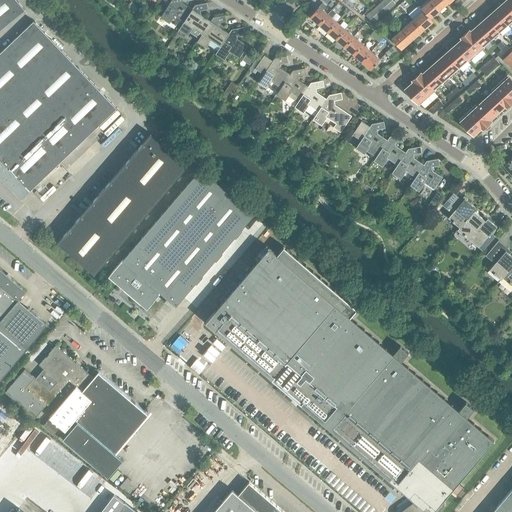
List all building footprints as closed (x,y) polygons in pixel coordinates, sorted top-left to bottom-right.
[(0,0),(0,29),(25,9),(17,0),(0,0)] [(171,0),(161,16),(170,22),(175,14),(184,20),(179,28),(180,28),(185,21),(193,8),(183,1),(182,0),(171,0)] [(392,0),(384,0),(367,15),(374,23),(396,4),(392,0)] [(431,17),(439,9),(431,0),(428,0),(421,7),(431,17)] [(431,0),(439,9),(448,2),(446,0),(431,0)] [(511,0),(506,0),(503,3),(511,12),(511,0)] [(185,21),(180,28),(188,34),(190,31),(200,37),(198,40),(211,20),(201,14),(201,10),(209,8),(207,2),(195,4),(193,8),(185,21)] [(320,5),(310,16),(321,25),(330,14),(329,13),(324,9),(327,5),(323,2),(320,5)] [(511,12),(503,3),(495,10),(508,24),(511,20),(511,12)] [(359,5),(355,10),(362,15),(366,10),(359,5)] [(433,20),(431,17),(421,7),(423,9),(413,18),(423,29),(433,20)] [(330,14),(321,25),(329,32),(339,21),(333,17),(337,13),(332,9),(329,13),(330,14)] [(495,10),(487,17),(500,31),(508,24),(495,10)] [(211,20),(198,40),(207,46),(208,44),(218,50),(216,52),(216,53),(229,33),(229,32),(220,26),(219,22),(227,20),(225,13),(214,16),(211,20)] [(487,17),(479,24),(492,38),(500,31),(487,17)] [(412,38),(423,29),(413,18),(403,27),(412,38)] [(34,20),(0,52),(0,175),(21,198),(32,188),(29,184),(33,180),(37,184),(117,107),(34,20)] [(339,21),(329,32),(338,40),(347,29),(339,21)] [(479,24),(471,31),(484,45),(492,38),(479,24)] [(229,33),(216,53),(225,58),(230,51),(240,57),(248,45),(238,38),(237,34),(245,33),(244,26),(232,28),(229,32),(229,33)] [(401,48),(412,38),(403,27),(392,37),(401,48)] [(347,29),(338,40),(347,48),(356,37),(347,29)] [(455,45),(467,60),(469,62),(486,47),(484,45),(471,31),(470,29),(461,37),(462,39),(455,45)] [(356,37),(347,48),(354,54),(364,43),(356,37)] [(364,43),(354,54),(364,62),(373,51),(364,43)] [(393,45),(385,52),(391,58),(398,51),(393,45)] [(455,45),(447,52),(459,67),(467,60),(455,45)] [(373,51),(364,62),(371,69),(381,58),(373,51)] [(447,52),(439,59),(451,74),(459,67),(447,52)] [(248,53),(243,60),(251,65),(255,58),(248,53)] [(290,73),(280,66),(280,63),(288,61),(286,55),(274,57),(272,60),(264,54),(255,68),(263,73),(259,81),(264,84),(267,87),(269,84),(272,79),(280,84),(282,86),(277,93),(282,86),(283,84),(290,73)] [(439,59),(431,66),(443,81),(451,74),(439,59)] [(431,66),(423,73),(435,88),(443,81),(431,66)] [(309,85),(307,84),(299,79),(298,75),(306,73),(305,67),(293,70),(290,73),(283,84),(282,86),(277,93),(286,99),(288,96),(297,102),(295,105),(295,106),(297,103),(309,85)] [(406,88),(420,105),(437,90),(435,88),(423,73),(421,72),(413,80),(414,81),(406,88)] [(493,91),(506,105),(507,107),(511,101),(511,78),(508,74),(491,90),(493,91)] [(327,98),(317,91),(316,87),(325,86),(324,84),(323,79),(311,82),(309,85),(297,103),(295,106),(304,111),(306,109),(315,115),(313,118),(314,118),(319,110),(327,98)] [(227,88),(223,95),(229,99),(233,92),(227,88)] [(493,91),(485,99),(498,112),(506,105),(493,91)] [(319,110),(314,118),(322,124),(327,116),(337,123),(334,127),(341,131),(352,114),(335,103),(335,99),(342,98),(341,92),(329,94),(327,98),(319,110)] [(483,101),(478,106),(490,119),(498,112),(485,99),(483,101)] [(476,104),(459,119),(474,135),(482,127),(483,129),(492,121),(490,119),(478,106),(476,104)] [(388,139),(378,133),(378,129),(386,127),(385,121),(373,123),(370,126),(362,120),(353,134),(361,139),(356,146),(365,153),(368,149),(377,155),(374,159),(375,159),(380,151),(388,139)] [(81,216),(58,242),(95,273),(192,160),(187,156),(183,161),(151,133),(85,211),(81,216)] [(393,171),(398,164),(407,152),(397,145),(396,141),(404,140),(403,133),(391,136),(388,139),(380,151),(375,159),(383,165),(388,157),(398,164),(393,171),(393,172),(393,171)] [(424,164),(415,157),(414,154),(422,152),(421,145),(409,148),(407,152),(398,164),(393,171),(393,172),(402,177),(407,170),(416,176),(411,184),(416,176),(424,164)] [(416,176),(411,184),(420,190),(425,182),(435,189),(443,177),(433,170),(432,166),(440,165),(439,158),(427,160),(424,164),(416,176)] [(177,305),(255,214),(202,168),(110,274),(149,308),(162,292),(177,305)] [(438,191),(434,196),(439,200),(444,195),(438,191)] [(454,192),(444,204),(453,212),(449,216),(461,226),(459,229),(461,226),(475,210),(477,207),(465,197),(463,200),(454,192)] [(80,207),(76,212),(81,216),(85,211),(80,207)] [(461,226),(459,229),(470,239),(479,246),(483,250),(496,235),(492,232),(498,225),(488,217),(487,219),(475,210),(477,208),(477,207),(475,210),(461,226)] [(417,221),(411,228),(417,233),(424,223),(420,220),(417,221)] [(499,240),(486,254),(496,262),(490,269),(501,279),(511,266),(511,254),(507,250),(508,248),(499,240)] [(270,247),(207,321),(419,502),(417,505),(414,501),(400,511),(399,511),(438,511),(445,504),(444,498),(450,491),(449,490),(485,448),(486,449),(495,438),(468,416),(475,408),(467,401),(460,409),(402,360),(409,352),(401,345),(394,353),(352,317),(358,309),(350,302),(343,296),(284,246),(278,254),(277,254),(270,247)] [(501,279),(499,282),(510,292),(511,289),(511,266),(501,279)] [(0,380),(28,347),(48,324),(19,298),(26,290),(0,267),(0,380)] [(440,280),(436,285),(441,289),(445,285),(440,280)] [(26,369),(7,392),(36,417),(48,404),(55,410),(50,416),(51,417),(44,425),(58,437),(66,429),(66,430),(76,418),(80,421),(64,439),(109,477),(124,459),(116,453),(149,414),(99,371),(94,377),(56,345),(49,353),(50,353),(47,356),(46,356),(39,364),(45,368),(37,378),(35,377),(26,369)] [(286,511),(250,481),(239,494),(234,489),(213,511),(286,511)] [(511,511),(511,486),(489,511),(511,511)] [(139,511),(125,501),(117,511),(139,511)]
